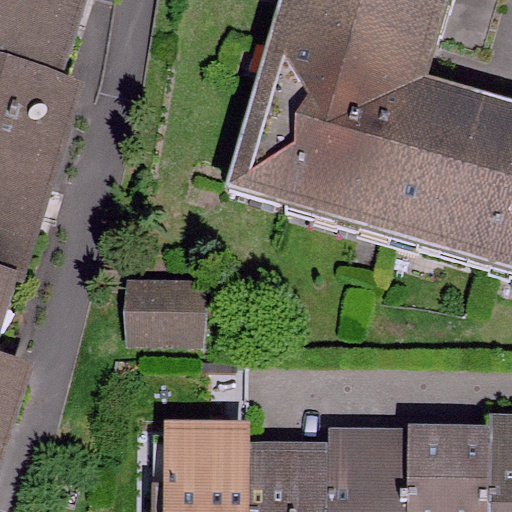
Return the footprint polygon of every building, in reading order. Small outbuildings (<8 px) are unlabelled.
[(66,105),(98,0),(0,0),(0,301),(20,307),(27,310),(88,112),(66,105)] [(511,106),(414,78),(437,0),(265,0),(210,189),(511,277),(511,106)] [(207,293),(130,291),(129,358),(206,359),(207,293)] [(0,380),(0,373),(20,307),(0,301),(0,501),(34,391),(0,380)] [(490,511),(511,511),(511,412),(492,413),(492,421),(490,511)] [(166,420),(164,511),(250,511),(252,440),(252,421),(166,420)] [(490,511),(492,421),(409,420),(409,427),(407,511),(490,511)] [(407,511),(409,427),(331,426),(329,511),(407,511)] [(329,511),(330,441),(252,440),(250,511),(329,511)]
